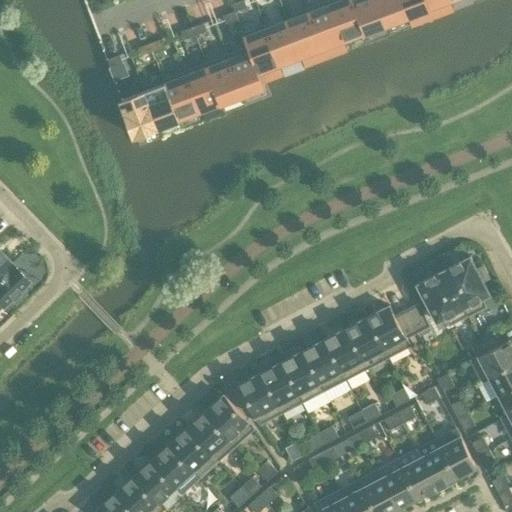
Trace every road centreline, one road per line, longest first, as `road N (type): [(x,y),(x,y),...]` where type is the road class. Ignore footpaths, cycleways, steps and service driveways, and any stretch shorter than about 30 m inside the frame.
road 1 (residential): [(45,511),(73,500),(231,363),(386,281),(395,264),(455,233),(492,239),(511,273)]
road 2 (residential): [(0,192),(63,267),(54,289),(0,342)]
